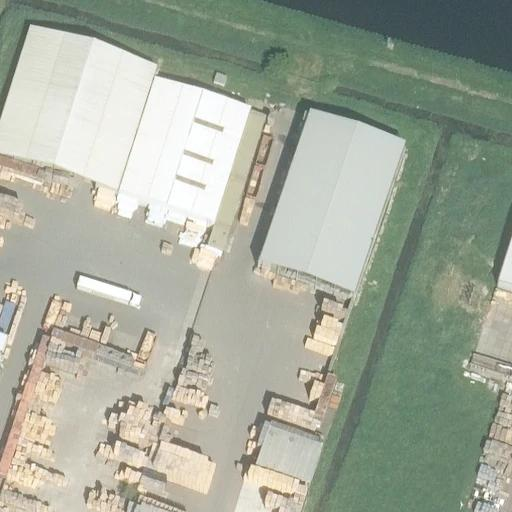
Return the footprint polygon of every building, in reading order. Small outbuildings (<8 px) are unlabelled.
[(236,211),(261,114),(150,85),(154,68),(22,34),(0,117),(0,168),(215,224),(219,207),(236,211)] [(298,120),(256,276),(354,302),(396,146),(298,120)] [(207,248),(224,252),(229,228),(213,224),(207,248)] [(29,410),(40,413),(31,426),(50,431),(57,422),(75,434),(87,437),(119,388),(120,386),(90,378),(91,376),(99,348),(63,338),(67,324),(61,319),(60,321),(47,341),(38,339),(9,439),(29,410)] [(325,378),(335,347),(293,333),(281,371),(271,367),(264,388),(297,398),(292,415),(312,422),(317,404),(326,407),(334,381),(325,378)] [(305,492),(319,453),(263,433),(249,472),(305,492)]
